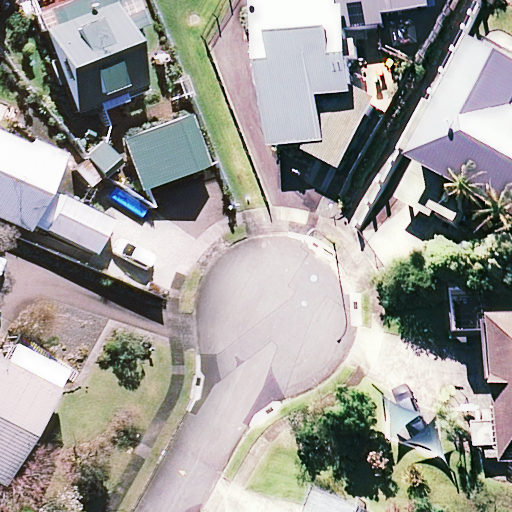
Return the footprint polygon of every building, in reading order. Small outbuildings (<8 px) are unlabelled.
[(135,61),(125,37),(139,31),(126,0),(87,0),(30,24),(69,120),(138,92),(126,64),(135,61)] [(260,0),(273,159),(306,157),(306,164),(344,181),(380,117),(355,100),(349,21),(342,22),(340,0),(260,0)] [(340,0),(342,22),(349,21),(368,19),(369,42),(388,40),(387,28),(433,24),(430,0),(340,0)] [(511,67),(483,54),(449,124),(419,110),(397,156),(423,168),(403,210),(462,238),(465,232),(474,237),(480,225),(495,232),(511,239),(511,67)] [(199,176),(183,126),(122,146),(139,196),(199,176)] [(0,144),(0,227),(23,238),(27,229),(92,260),(106,229),(41,198),(55,169),(0,144)] [(98,147),(66,173),(86,197),(118,171),(98,147)] [(438,408),(439,457),(497,454),(497,459),(511,458),(511,303),(458,306),(459,352),(502,350),(504,405),(438,408)] [(0,360),(0,483),(52,383),(2,357),(0,360)]
